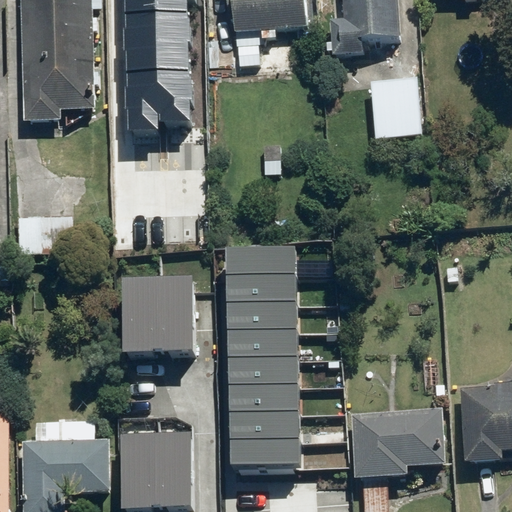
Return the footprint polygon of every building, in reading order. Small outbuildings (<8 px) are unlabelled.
[(23,0),(27,125),(66,124),(66,114),(100,113),(97,0),(23,0)] [(186,0),(124,0),(125,12),(186,10),(187,10),(186,0)] [(230,0),(232,25),(238,24),(239,36),(311,31),(309,0),(230,0)] [(346,0),(348,23),(334,24),(337,59),(368,57),(367,46),(405,43),(401,0),(346,0)] [(186,10),(125,12),(127,70),(187,69),(187,68),(186,10)] [(187,69),(127,70),(129,131),(159,130),(159,119),(188,119),(187,69)] [(371,84),(377,146),(424,142),(419,80),(371,84)] [(226,247),(226,274),(295,274),(295,247),(226,247)] [(124,276),(126,355),(187,354),(185,274),(124,276)] [(295,274),(226,274),(226,301),(296,301),(296,274),(295,274)] [(296,328),(296,301),(226,301),(226,329),(296,328)] [(296,328),(226,329),(226,357),(297,357),(296,328)] [(297,357),(226,357),(227,384),(297,384),(297,357)] [(297,384),(227,384),(227,411),(298,411),(298,384),(297,384)] [(498,390),(464,392),(469,467),(508,464),(507,456),(511,455),(511,385),(498,387),(498,390)] [(298,436),(298,411),(227,411),(227,437),(298,436)] [(447,412),(355,418),(359,484),(413,480),(413,471),(450,469),(447,412)] [(0,511),(14,511),(14,418),(0,418),(0,511)] [(122,433),(124,511),(129,511),(185,510),(183,431),(122,433)] [(298,436),(227,437),(227,464),(299,463),(299,436),(298,436)] [(115,443),(26,445),(28,511),(70,511),(70,498),(116,497),(115,443)]
